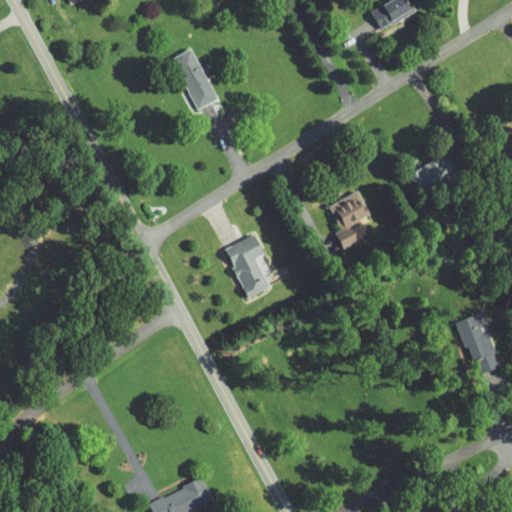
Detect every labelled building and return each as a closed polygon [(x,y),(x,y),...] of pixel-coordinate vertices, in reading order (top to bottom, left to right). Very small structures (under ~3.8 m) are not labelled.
[(162,51),(186,103),(207,93),(184,41),(162,51)] [(362,207),(349,183),(319,199),(331,223),(324,227),(331,241),(351,230),(344,216),(362,207)] [(215,241),(238,291),(260,281),(247,251),(257,246),(248,226),(215,241)] [(449,315),(458,342),(463,341),(466,353),(472,352),(477,367),(494,362),(483,327),(480,328),(474,307),(449,315)] [(191,465),(132,494),(141,511),(166,511),(203,494),(191,465)]
